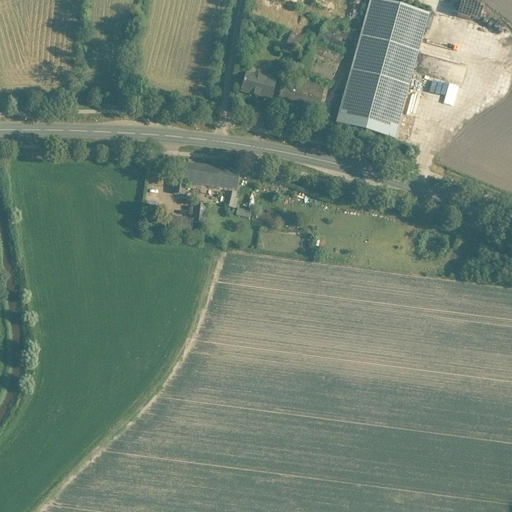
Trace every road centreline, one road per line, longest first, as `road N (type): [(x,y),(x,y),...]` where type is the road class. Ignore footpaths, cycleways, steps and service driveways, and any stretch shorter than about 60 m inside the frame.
road 1 (tertiary): [(511,226),(363,172),(219,141),(0,131)]
road 2 (track): [(241,0),(222,124)]
